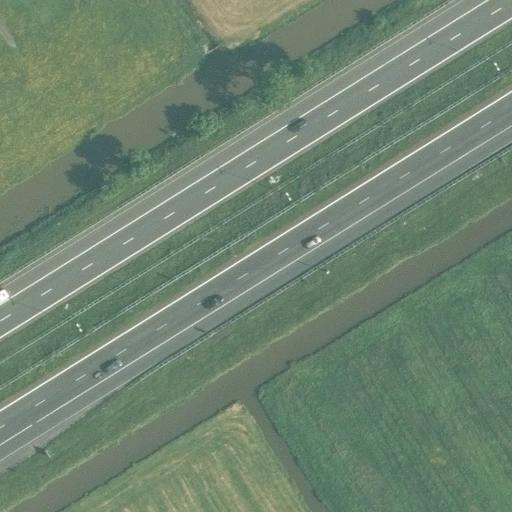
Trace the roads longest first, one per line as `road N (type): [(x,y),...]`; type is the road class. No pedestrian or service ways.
road 1 (motorway): [(0,437),(511,119)]
road 2 (motorway): [(511,5),(0,322)]
